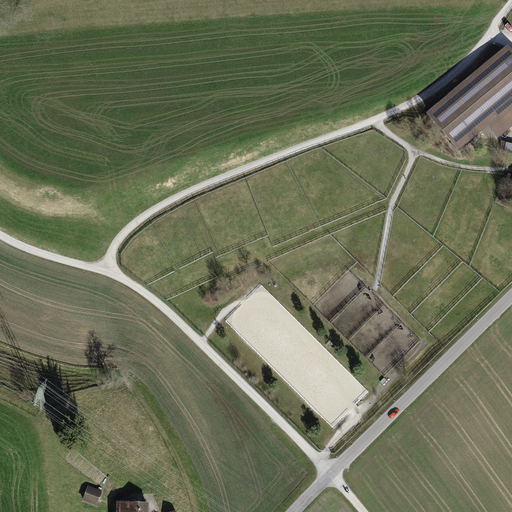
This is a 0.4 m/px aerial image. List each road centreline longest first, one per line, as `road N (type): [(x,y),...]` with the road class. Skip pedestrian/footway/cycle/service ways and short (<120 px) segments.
road 1 (track): [(110,273),(120,237),(170,201),(416,100),(473,56),(511,2)]
road 2 (track): [(0,234),(110,273),(154,299),(363,511)]
road 3 (track): [(320,461),(425,342),(375,292),(392,203),(417,151)]
road 4 (unclassified): [(293,511),(511,296)]
road 5 (track): [(374,120),(437,160),(511,170)]
